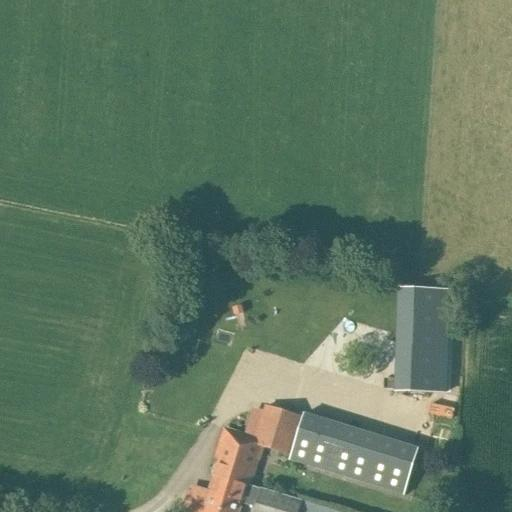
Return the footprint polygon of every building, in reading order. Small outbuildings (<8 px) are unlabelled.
[(405,285),(385,405),(431,412),(434,413),(440,375),(432,373),(447,281),(419,276),(409,274),(407,285),(405,285)] [(347,351),(348,331),(297,330),(296,362),(333,363),(333,351),(347,351)] [(220,458),(214,477),(248,487),(260,447),(287,455),(291,457),(303,418),(266,406),(255,439),(224,430),(216,457),(220,458)] [(419,449),(304,413),(303,418),(291,457),(289,461),(404,497),(419,449)] [(255,511),(297,511),(301,502),(263,491),(248,487),(214,477),(203,511),(238,511),(241,504),(257,508),(255,511)]
